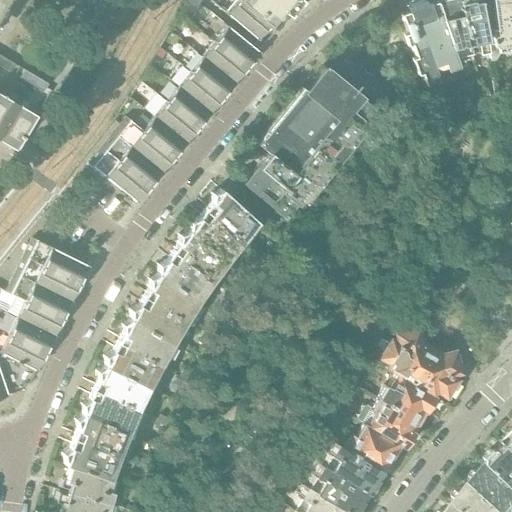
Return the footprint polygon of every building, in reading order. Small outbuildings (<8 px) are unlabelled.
[(196,10),(200,2),(195,0),(185,0),(184,4),(196,10)] [(255,39),(268,25),(238,0),(235,0),(224,13),(255,39)] [(238,0),(268,25),(280,10),(267,0),(238,0)] [(267,0),(280,10),(290,18),(303,2),(300,0),(267,0)] [(458,66),(456,60),(435,0),(434,0),(434,2),(427,5),(425,2),(406,8),(407,11),(399,14),(420,73),(433,68),(432,67),(443,63),(446,71),(458,66)] [(459,47),(470,44),(459,0),(435,0),(456,60),(462,57),(459,47)] [(491,61),(488,43),(478,0),(459,0),(470,44),(477,43),(480,54),(488,52),(489,61),(491,61)] [(511,45),(511,0),(490,0),(492,14),(495,14),(496,29),(493,29),(494,42),(488,43),(491,61),(494,61),(498,53),(497,47),(511,45)] [(189,21),(196,10),(184,4),(179,14),(189,21)] [(213,41),(245,67),(257,52),(226,26),(213,41)] [(245,67),(213,41),(201,57),(232,82),(245,67)] [(3,57),(0,61),(0,66),(10,72),(14,65),(15,64),(3,57)] [(220,97),(232,82),(201,57),(189,71),(220,97)] [(317,182),(363,126),(352,116),(364,103),(357,97),(357,96),(322,68),(304,90),(300,87),(254,144),(265,153),(254,166),(256,168),(244,183),(257,194),(283,216),(298,198),(306,205),(322,186),(317,182)] [(31,85),(36,77),(24,70),(19,78),(31,85)] [(220,97),(189,71),(177,86),(208,112),(220,97)] [(73,101),(82,86),(83,84),(66,75),(57,91),(73,101)] [(36,77),(31,85),(43,92),(48,84),(36,77)] [(497,89),(495,80),(488,81),(490,91),(497,89)] [(196,127),(208,112),(177,86),(165,101),(196,127)] [(0,100),(0,138),(19,107),(2,97),(0,100)] [(196,127),(165,101),(153,116),(184,141),(196,127)] [(19,107),(0,138),(0,142),(15,151),(35,117),(19,107)] [(184,141),(153,116),(140,131),(171,157),(184,141)] [(159,172),(171,157),(140,131),(124,118),(112,133),(159,172)] [(159,172),(112,133),(99,149),(147,187),(159,172)] [(135,202),(147,187),(99,149),(87,163),(135,202)] [(202,210),(239,240),(255,222),(240,208),(219,190),(218,191),(210,194),(209,202),(202,210)] [(238,241),(239,240),(202,210),(195,219),(188,222),(186,230),(209,249),(223,260),(232,249),(238,241)] [(208,280),(223,260),(209,249),(186,230),(185,232),(177,235),(176,243),(170,252),(208,280)] [(22,257),(77,284),(86,265),(68,257),(38,242),(31,238),(22,257)] [(202,289),(208,280),(170,252),(163,261),(156,265),(155,273),(154,275),(194,300),(202,289)] [(260,265),(262,266),(269,259),(261,252),(255,260),(260,265)] [(77,284),(22,257),(13,274),(68,301),(77,284)] [(263,267),(262,266),(260,265),(254,260),(249,266),(258,273),(263,267)] [(60,318),(68,301),(13,274),(4,291),(16,297),(23,301),(60,318)] [(194,300),(154,275),(147,279),(146,287),(141,296),(181,321),(194,300)] [(228,294),(237,300),(244,291),(235,284),(228,294)] [(231,309),(237,300),(228,294),(222,302),(231,309)] [(181,321),(141,296),(135,306),(128,310),(128,318),(126,320),(168,343),(181,321)] [(51,335),(60,318),(23,301),(16,297),(8,313),(15,317),(51,335)] [(51,335),(15,317),(6,334),(43,352),(51,335)] [(157,364),(168,343),(126,320),(120,325),(119,333),(114,342),(157,364)] [(202,334),(213,341),(217,334),(206,327),(202,334)] [(394,374),(409,382),(425,355),(419,352),(414,332),(396,336),(397,340),(390,343),(389,345),(381,339),(373,349),(382,355),(380,357),(390,363),(386,369),(394,374)] [(0,353),(34,371),(43,352),(6,334),(0,347),(0,353)] [(210,345),(213,341),(202,334),(199,339),(210,345)] [(145,386),(157,364),(114,342),(109,352),(102,356),(103,364),(101,366),(145,386)] [(409,382),(431,395),(434,389),(443,394),(452,380),(446,377),(449,373),(456,371),(451,354),(437,357),(437,355),(428,350),(425,355),(409,382)] [(28,383),(34,371),(0,353),(0,378),(6,395),(19,391),(24,389),(22,384),(28,383)] [(144,388),(145,386),(101,366),(95,371),(95,380),(91,389),(134,409),(144,388)] [(187,381),(191,375),(182,370),(178,377),(187,381)] [(409,382),(394,374),(387,386),(383,384),(376,396),(414,420),(420,411),(424,413),(434,396),(431,395),(409,382)] [(143,412),(134,409),(91,389),(86,399),(80,404),(81,412),(80,414),(134,435),(143,412)] [(409,430),(414,420),(376,396),(368,409),(372,411),(364,424),(395,444),(402,449),(412,432),(409,430)] [(135,436),(134,435),(80,414),(73,420),(74,428),(71,438),(115,456),(116,454),(126,458),(135,436)] [(157,420),(166,425),(169,419),(160,414),(157,420)] [(163,431),(166,425),(157,420),(154,427),(163,431)] [(391,451),(395,444),(364,424),(361,422),(353,436),(349,434),(343,444),(331,437),(329,440),(378,471),(383,464),(386,466),(394,453),(391,451)] [(511,457),(511,427),(510,429),(510,428),(497,441),(500,444),(511,457)] [(374,478),(378,471),(329,440),(310,429),(302,442),(325,456),(321,462),(295,446),(290,454),(312,467),(314,463),(317,465),(316,466),(363,492),(370,492),(376,483),(374,478)] [(61,464),(71,467),(107,478),(115,456),(71,438),(67,448),(61,454),(62,462),(61,464)] [(511,457),(500,444),(494,450),(489,450),(481,458),(481,462),(511,490),(511,457)] [(151,463),(150,463),(139,459),(138,463),(149,467),(151,463)] [(511,490),(481,462),(475,470),(471,471),(467,476),(467,479),(464,482),(498,511),(508,511),(511,509),(511,490)] [(147,472),(149,467),(138,463),(137,464),(136,467),(147,471),(147,472)] [(359,499),(363,492),(316,466),(304,486),(303,485),(302,486),(345,511),(354,511),(360,504),(359,499)] [(66,493),(108,504),(114,481),(107,478),(71,467),(68,479),(62,478),(60,487),(67,489),(66,493)] [(498,511),(464,482),(457,490),(454,491),(450,496),(450,500),(447,503),(458,511),(498,511)] [(345,511),(302,486),(289,507),(288,507),(296,511),(345,511)] [(58,511),(107,511),(111,511),(128,511),(129,510),(122,508),(108,504),(66,493),(65,496),(58,494),(55,503),(61,505),(58,511)] [(458,511),(447,503),(441,511),(438,511),(437,511),(458,511)]
